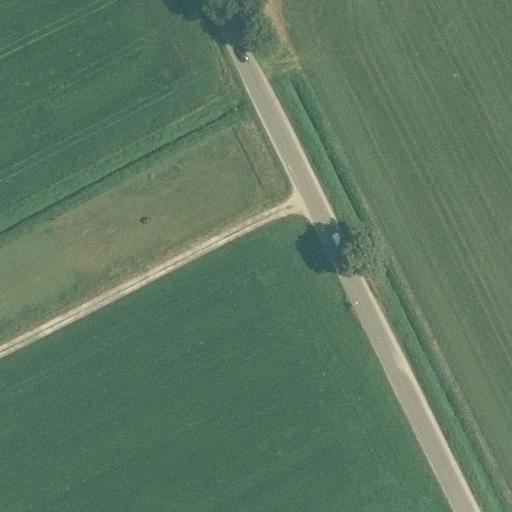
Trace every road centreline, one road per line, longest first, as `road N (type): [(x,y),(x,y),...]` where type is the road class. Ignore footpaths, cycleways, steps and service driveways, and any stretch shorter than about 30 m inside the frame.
road 1 (unclassified): [(472,511),(219,0)]
road 2 (track): [(0,350),(315,192)]
